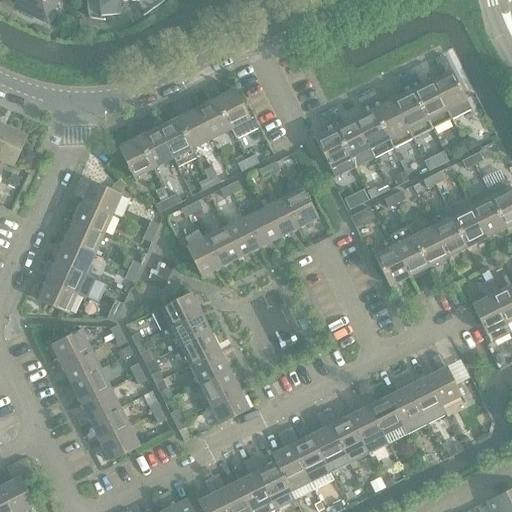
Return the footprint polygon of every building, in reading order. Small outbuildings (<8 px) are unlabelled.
[(47,24),(58,0),(15,0),(12,8),(47,24)] [(87,0),(89,16),(89,17),(90,18),(91,19),(91,20),(92,20),(93,20),(94,21),(95,21),(106,22),(106,20),(102,20),(102,18),(120,16),(121,4),(122,4),(123,4),(124,5),(125,6),(126,6),(128,6),(129,5),(130,5),(131,4),(140,4),(147,14),(144,17),(144,18),(163,5),(164,3),(165,2),(166,2),(166,0),(87,0)] [(440,71),(449,67),(445,59),(436,64),(440,71)] [(443,78),(432,83),(452,121),(471,112),(449,67),(440,71),(443,78)] [(418,82),(415,74),(405,79),(409,87),(418,82)] [(409,87),(405,79),(397,83),(401,90),(409,87)] [(421,88),(418,82),(409,87),(432,131),(452,121),(432,83),(421,88)] [(404,97),(393,103),(412,141),(432,131),(409,87),(401,90),(404,97)] [(236,91),(217,101),(232,131),(237,141),(260,129),(255,118),(250,120),(236,91)] [(375,93),(367,98),(371,106),(379,101),(375,93)] [(362,110),(371,106),(367,98),(358,102),(362,110)] [(212,141),(232,131),(217,101),(197,111),(212,141)] [(379,101),(371,106),(393,150),(412,141),(393,103),(383,108),(379,101)] [(366,117),(355,122),(374,160),(393,150),(371,106),(362,110),(366,117)] [(197,111),(178,120),(193,151),(212,141),(197,111)] [(341,120),(337,113),(329,117),(333,125),(341,120)] [(324,129),(332,125),(333,125),(329,117),(320,121),(324,129)] [(178,120),(159,130),(174,160),(178,168),(197,158),(193,151),(178,120)] [(332,125),(336,132),(355,169),(374,160),(355,122),(344,128),(341,120),(333,125),(332,125)] [(0,125),(0,148),(9,130),(0,125)] [(29,139),(9,130),(0,148),(0,162),(15,169),(29,139)] [(159,130),(139,140),(155,170),(174,160),(159,130)] [(336,132),(316,142),(330,171),(334,180),(355,169),(336,132)] [(469,139),(462,143),(463,144),(468,153),(479,147),(476,141),(469,139)] [(134,181),(155,170),(139,140),(119,150),(134,181)] [(456,147),(455,150),(459,157),(468,153),(463,144),(456,147)] [(479,155),(471,159),(475,167),(483,163),(479,155)] [(245,156),(236,161),(239,166),(247,162),(245,156)] [(256,157),(247,162),(251,169),(260,165),(256,157)] [(434,158),(424,163),(429,173),(439,168),(434,158)] [(466,172),(475,167),(471,159),(462,163),(466,172)] [(242,174),(251,169),(247,162),(239,166),(242,174)] [(275,164),(267,168),(271,177),(279,173),(275,164)] [(212,167),(203,171),(213,189),(220,186),(221,185),(212,167)] [(262,181),(271,177),(267,168),(258,173),(262,181)] [(405,173),(395,178),(400,187),(409,182),(405,173)] [(440,175),(432,179),(435,186),(444,182),(440,175)] [(12,178),(8,185),(17,189),(20,181),(12,178)] [(427,190),(435,186),(432,179),(423,183),(427,190)] [(208,180),(199,185),(204,194),(212,189),(208,180)] [(511,192),(507,182),(487,192),(506,230),(511,227),(511,192)] [(92,184),(83,203),(113,217),(122,197),(92,184)] [(236,184),(228,188),(232,196),(240,192),(236,184)] [(386,184),(376,189),(380,198),(390,193),(386,184)] [(176,187),(166,192),(169,199),(178,195),(180,194),(176,187)] [(224,200),(232,196),(228,188),(220,192),(224,200)] [(303,190),(283,200),(299,230),(318,221),(303,190)] [(364,191),(356,195),(362,206),(370,202),(364,191)] [(467,202),(471,210),(486,240),(506,230),(487,192),(467,202)] [(401,194),(393,198),(397,205),(405,201),(401,194)] [(178,195),(169,199),(174,208),(182,204),(178,195)] [(388,210),(397,205),(393,198),(384,202),(388,210)] [(169,199),(155,207),(159,215),(160,214),(174,208),(169,199)] [(283,200),(264,210),(279,240),(299,230),(283,200)] [(467,202),(448,211),(467,250),(486,240),(471,210),(467,202)] [(83,203),(74,223),(104,237),(113,217),(83,203)] [(198,203),(189,208),(193,216),(202,211),(198,203)] [(186,220),(193,216),(189,208),(181,212),(186,220)] [(355,230),(374,220),(373,218),(369,209),(350,219),(355,230)] [(443,225),(433,229),(448,259),(467,250),(448,211),(447,209),(437,214),(443,225)] [(264,210),(244,220),(260,250),(279,240),(264,210)] [(244,220),(225,230),(240,260),(260,250),(244,220)] [(74,223),(65,243),(95,257),(104,237),(74,223)] [(152,224),(148,233),(156,236),(160,228),(152,224)] [(389,238),(394,249),(395,248),(410,278),(428,269),(414,239),(409,228),(389,238)] [(433,229),(414,239),(428,269),(448,259),(433,229)] [(225,230),(206,240),(221,270),(240,260),(225,230)] [(152,245),(156,236),(148,233),(144,241),(152,245)] [(201,280),(221,270),(206,240),(186,250),(201,280)] [(65,243),(56,263),(86,277),(95,257),(65,243)] [(389,288),(410,278),(395,248),(394,249),(374,259),(389,288)] [(56,263),(47,283),(77,297),(86,300),(95,280),(86,277),(56,263)] [(133,263),(129,272),(138,276),(142,267),(133,263)] [(134,285),(138,276),(129,272),(125,281),(134,285)] [(492,281),(486,284),(507,326),(511,334),(511,333),(511,288),(511,287),(498,293),(492,281)] [(68,316),(77,297),(47,283),(38,303),(68,316)] [(507,326),(486,284),(479,288),(485,300),(471,307),(486,337),(491,345),(511,335),(511,334),(507,326)] [(161,310),(152,315),(162,334),(171,330),(201,315),(191,295),(161,310)] [(116,302),(112,312),(119,316),(124,306),(116,302)] [(116,323),(119,316),(112,312),(108,320),(116,323)] [(171,330),(181,349),(211,334),(201,315),(171,330)] [(111,332),(115,340),(123,336),(119,327),(111,332)] [(52,347),(61,367),(91,352),(82,332),(52,347)] [(181,349),(190,369),(220,354),(211,334),(181,349)] [(132,339),(136,347),(144,343),(140,335),(132,339)] [(128,345),(123,336),(115,340),(119,349),(128,345)] [(148,352),(144,343),(136,347),(140,356),(148,352)] [(61,367),(71,386),(101,371),(91,352),(61,367)] [(190,369),(200,388),(230,373),(220,354),(190,369)] [(502,356),(496,359),(501,369),(507,365),(502,356)] [(439,373),(427,379),(442,408),(462,398),(441,357),(433,361),(439,373)] [(129,370),(133,379),(142,375),(137,366),(129,370)] [(71,386),(81,406),(111,391),(101,371),(71,386)] [(150,376),(155,386),(162,383),(157,373),(150,376)] [(200,388),(210,408),(240,393),(230,373),(200,388)] [(447,417),(442,408),(427,379),(415,385),(409,373),(401,377),(427,427),(447,417)] [(146,383),(142,375),(133,379),(137,388),(146,383)] [(407,437),(427,427),(401,377),(395,380),(401,392),(389,398),(403,427),(402,428),(407,437)] [(166,391),(162,383),(155,386),(159,395),(166,391)] [(81,406),(90,425),(120,410),(111,391),(81,406)] [(370,392),(363,396),(384,437),(402,428),(403,427),(389,398),(376,404),(370,392)] [(249,412),(240,393),(210,408),(219,427),(249,412)] [(362,411),(349,418),(369,456),(388,446),(384,437),(363,396),(356,399),(362,411)] [(149,409),(154,418),(162,414),(158,405),(149,409)] [(90,425),(100,445),(130,430),(120,410),(90,425)] [(170,417),(175,425),(183,421),(179,412),(170,417)] [(331,412),(325,415),(349,465),(369,456),(349,418),(337,424),(331,412)] [(166,422),(162,414),(154,418),(158,426),(166,422)] [(324,431),(311,437),(329,474),(349,465),(325,415),(318,419),(324,431)] [(187,429),(183,421),(175,425),(179,433),(187,429)] [(140,449),(130,430),(100,445),(110,464),(140,449)] [(293,431),(286,435),(310,484),(329,474),(311,437),(299,443),(293,431)] [(290,494),(310,484),(286,435),(279,438),(285,450),(271,457),(275,465),(276,465),(290,494)] [(460,443),(449,448),(453,457),(464,452),(460,443)] [(257,459),(251,462),(275,511),(294,501),(290,494),(276,465),(275,465),(263,471),(257,459)] [(12,482),(0,488),(11,511),(25,511),(36,507),(28,491),(38,486),(26,461),(6,470),(12,482)] [(249,478),(237,484),(250,511),(272,511),(275,511),(251,462),(243,466),(249,478)] [(389,476),(382,480),(387,490),(394,486),(389,476)] [(218,478),(211,481),(226,511),(250,511),(237,484),(224,490),(218,478)] [(380,479),(370,484),(376,495),(386,490),(380,479)] [(202,511),(226,511),(211,481),(205,484),(211,497),(198,503),(202,511)] [(0,511),(11,511),(0,488),(0,511)] [(511,511),(511,489),(487,502),(491,511),(511,511)] [(169,493),(160,497),(164,505),(173,501),(169,493)] [(156,509),(164,505),(160,497),(152,501),(156,509)] [(173,501),(164,505),(167,511),(192,511),(188,502),(176,507),(173,501)] [(320,502),(313,506),(316,511),(319,511),(324,510),(320,502)] [(341,502),(333,506),(335,511),(339,511),(344,510),(341,502)]
